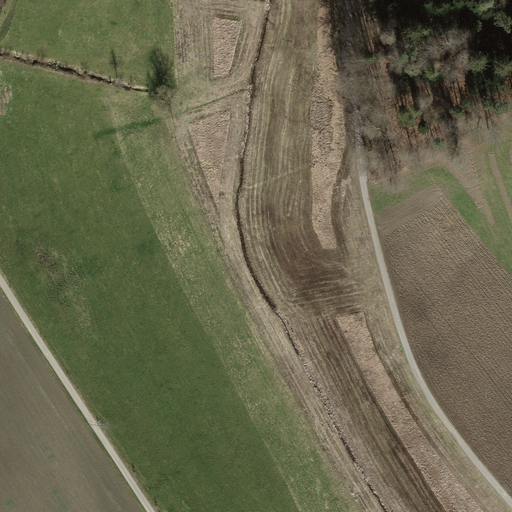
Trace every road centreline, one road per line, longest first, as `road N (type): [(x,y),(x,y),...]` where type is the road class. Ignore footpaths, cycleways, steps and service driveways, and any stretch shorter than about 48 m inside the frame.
road 1 (track): [(348,0),(366,202),(397,311),(426,394),(511,506)]
road 2 (track): [(155,511),(0,279)]
